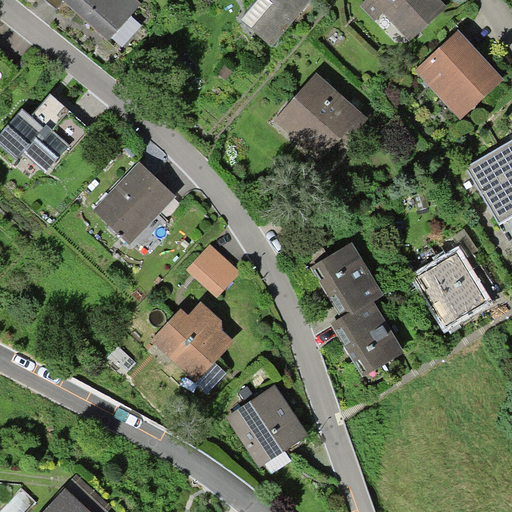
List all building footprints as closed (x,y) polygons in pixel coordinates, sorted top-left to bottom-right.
[(138,7),(129,0),(63,0),(61,2),(106,42),(138,7)] [(269,48),(310,0),(276,0),(249,31),(269,48)] [(370,0),(408,41),(442,10),(432,0),(370,0)] [(465,106),(491,82),(462,51),(466,46),(455,34),(429,58),(434,63),(429,67),(440,80),(432,88),(444,101),(453,94),(465,106)] [(342,143),(359,124),(332,101),(334,99),(313,80),(284,114),(298,127),(291,135),(318,159),(337,138),(342,143)] [(67,156),(88,132),(48,96),(28,119),(20,111),(0,133),(0,149),(14,162),(27,147),(39,158),(36,161),(47,170),(63,152),(67,156)] [(511,147),(509,143),(463,169),(493,221),(511,209),(511,147)] [(126,244),(155,213),(151,209),(166,193),(138,167),(94,213),(126,244)] [(284,224),(292,236),(315,218),(306,207),(284,224)] [(215,295),(237,273),(211,247),(189,269),(215,295)] [(327,279),(320,284),(342,319),(366,304),(377,298),(346,248),(319,265),(327,279)] [(444,326),(480,305),(451,257),(423,274),(432,289),(424,293),(444,326)] [(397,355),(366,304),(342,319),(331,326),(353,362),(361,357),(370,372),(397,355)] [(214,325),(197,308),(184,322),(179,317),(158,339),(175,355),(173,358),(189,373),(197,364),(202,369),(225,343),(210,329),(214,325)] [(298,437),(269,393),(231,418),(249,445),(247,446),(249,449),(251,447),(261,462),(298,437)] [(76,511),(61,497),(47,511),(76,511)]
